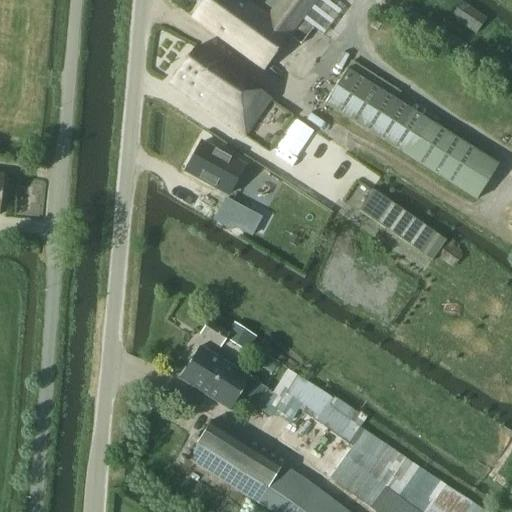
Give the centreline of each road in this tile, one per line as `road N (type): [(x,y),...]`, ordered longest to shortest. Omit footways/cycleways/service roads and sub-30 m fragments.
road 1 (unclassified): [(91,511),(143,0)]
road 2 (unclassified): [(33,511),(80,0)]
